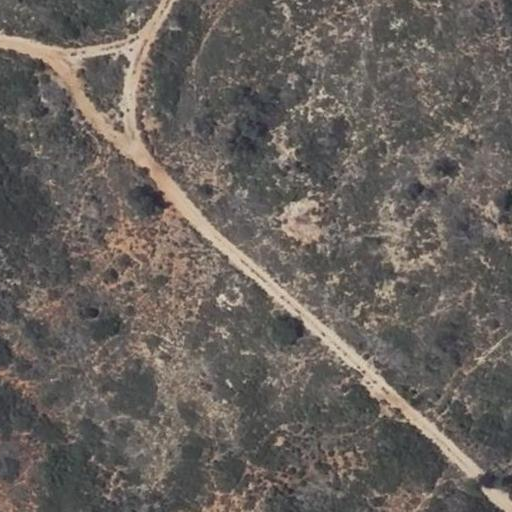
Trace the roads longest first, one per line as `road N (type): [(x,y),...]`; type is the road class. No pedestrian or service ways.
road 1 (track): [(89,56),(253,276),(499,511)]
road 2 (track): [(0,52),(89,56),(140,0)]
